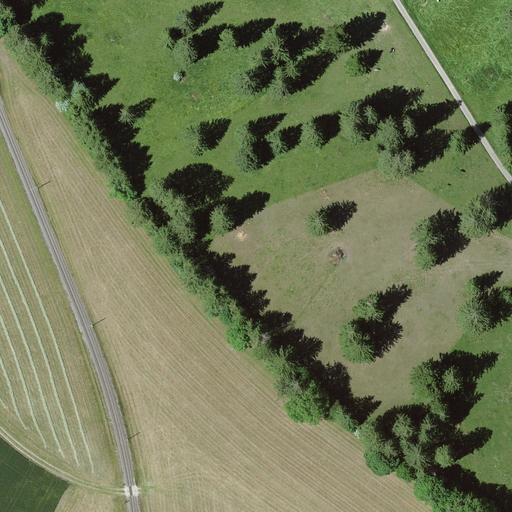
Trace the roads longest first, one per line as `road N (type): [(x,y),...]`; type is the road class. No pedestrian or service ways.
road 1 (track): [(395,0),(511,180)]
road 2 (track): [(149,489),(90,487),(0,433)]
